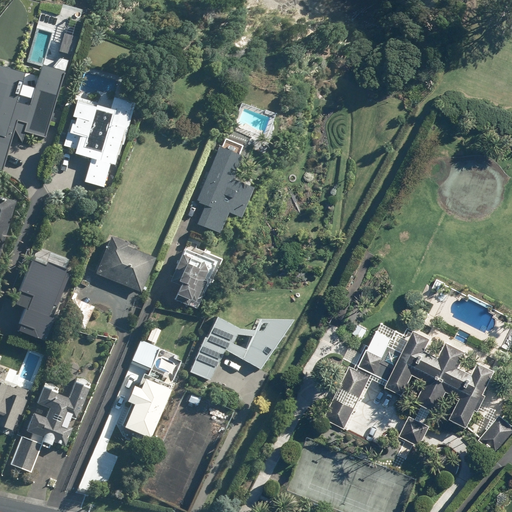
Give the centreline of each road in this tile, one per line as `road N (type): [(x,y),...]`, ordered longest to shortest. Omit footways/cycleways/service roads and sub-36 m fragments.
road 1 (unknown): [(46,511),(190,192)]
road 2 (unknown): [(0,283),(36,189),(61,170)]
